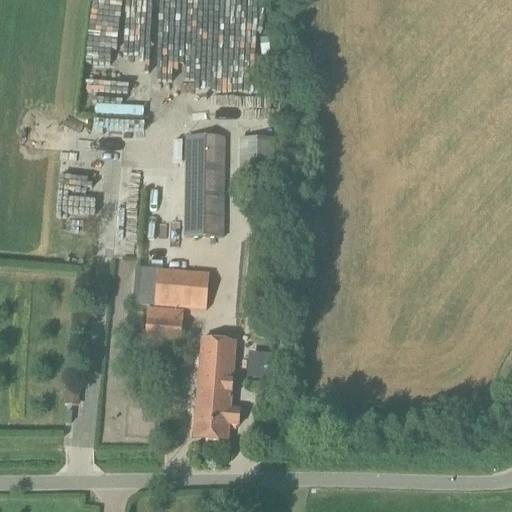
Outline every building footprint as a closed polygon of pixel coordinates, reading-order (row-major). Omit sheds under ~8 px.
[(133,51),(242,54),(243,22),(134,19),(133,51)] [(219,239),(221,137),(185,137),(183,238),(219,239)] [(241,141),(240,180),(274,180),(274,142),(241,141)] [(241,264),(237,318),(266,321),(271,267),(241,264)] [(134,273),(131,304),(205,310),(207,279),(163,276),(134,273)] [(149,321),(146,343),(181,346),(184,324),(185,313),(150,310),(149,321)] [(239,429),(240,412),(232,411),(237,345),(202,343),(195,442),(229,444),(230,428),(239,429)] [(247,356),(245,385),(269,387),(271,357),(247,356)] [(58,390),(58,405),(74,405),(74,389),(58,390)]
